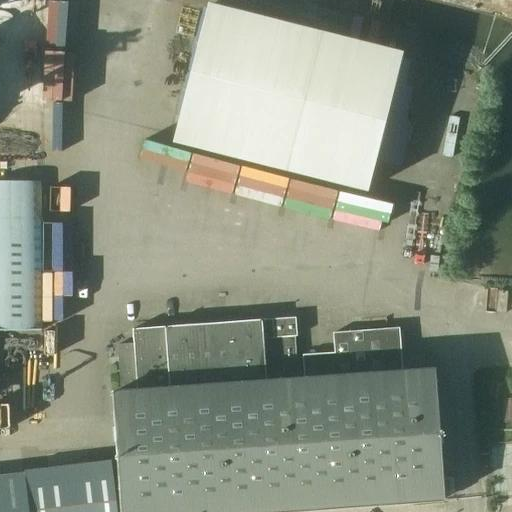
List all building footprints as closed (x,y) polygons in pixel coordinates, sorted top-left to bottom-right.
[(405,115),(412,89),(403,87),(410,62),(399,59),(400,55),(209,7),(208,10),(203,9),(177,113),(182,115),(175,143),(366,192),(374,160),(401,167),(411,127),(405,115)] [(169,151),(157,199),(202,211),(214,163),(169,151)] [(43,182),(0,180),(0,332),(42,333),(43,234),(43,182)] [(439,451),(433,370),(401,372),(399,329),(331,334),(333,354),(301,356),(303,379),(297,380),(294,337),(296,337),(295,318),(134,329),(134,344),(117,346),(120,392),(112,393),(120,511),(266,511),(454,498),(451,450),(439,451)] [(115,511),(110,462),(23,473),(23,475),(27,511),(115,511)] [(0,511),(27,511),(23,475),(0,477),(0,511)]
